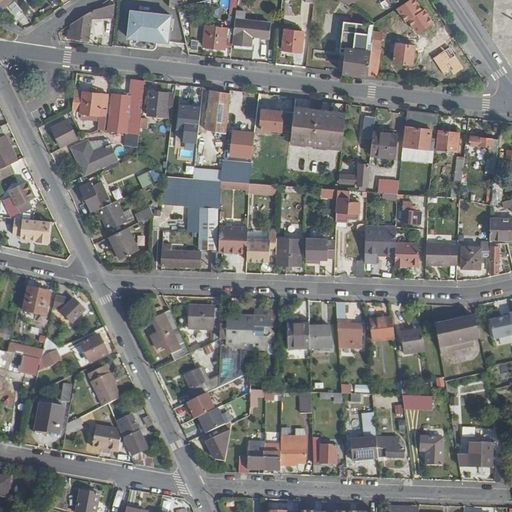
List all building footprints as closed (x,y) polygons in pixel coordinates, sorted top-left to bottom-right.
[(116,8),(116,0),(110,0),(106,3),(106,7),(116,8)] [(425,28),(441,17),(429,0),(414,0),(425,15),(419,19),(425,28)] [(87,42),(88,19),(114,22),(115,10),(90,13),(68,28),(67,40),(87,42)] [(169,46),(172,19),(162,18),(162,19),(130,15),(128,41),(130,41),(130,38),(161,42),(161,45),(169,46)] [(230,45),(231,28),(222,27),(223,24),(205,22),(202,46),(222,49),(223,44),(230,45)] [(272,43),(273,27),(236,23),(233,47),(250,49),(251,41),(272,43)] [(373,35),(374,29),(343,26),(340,51),(345,52),(343,76),(368,78),(373,35)] [(302,55),(305,35),(285,33),(283,52),(302,55)] [(377,79),(382,36),(373,35),(368,78),(377,79)] [(412,67),(414,48),(395,46),(393,65),(412,67)] [(138,138),(144,84),(130,82),(128,102),(130,102),(129,113),(120,112),(121,96),(112,95),(108,134),(124,136),(138,138)] [(107,118),(109,98),(94,96),(95,91),(89,90),(88,95),(82,94),(82,99),(73,98),(72,111),(80,112),(80,115),(107,118)] [(172,112),(173,97),(149,94),(147,111),(164,113),(165,111),(172,112)] [(224,135),(229,97),(210,94),(205,133),(224,135)] [(196,146),(200,111),(179,109),(176,133),(183,134),(182,144),(196,146)] [(309,177),(315,113),(287,110),(286,116),(284,136),(280,174),(309,177)] [(284,136),(286,116),(262,113),(260,136),(263,136),(264,133),(284,136)] [(341,152),(345,117),(315,113),(309,177),(335,179),(338,151),(341,152)] [(429,144),(430,131),(435,132),(437,117),(405,114),(402,148),(432,152),(433,144),(429,144)] [(372,135),(374,120),(364,118),(361,143),(371,145),(372,135)] [(77,141),(69,126),(62,129),(61,126),(51,131),(60,150),(77,141)] [(456,154),(458,134),(437,132),(435,152),(456,154)] [(251,160),(253,136),(232,134),(229,157),(251,160)] [(394,161),(396,140),(382,138),(382,136),(372,135),(371,145),(369,157),(394,161)] [(137,149),(138,138),(124,136),(123,147),(137,149)] [(16,162),(5,137),(0,139),(0,169),(10,165),(16,162)] [(93,150),(108,144),(106,137),(90,143),(93,150)] [(115,160),(108,146),(90,154),(85,144),(71,150),(84,176),(115,160)] [(492,180),(495,151),(469,147),(469,157),(486,159),(484,179),(492,180)] [(461,177),(463,160),(457,159),(454,176),(461,177)] [(0,179),(14,173),(10,165),(0,169),(0,179)] [(366,188),(368,167),(358,166),(358,171),(355,171),(354,177),(341,176),(340,185),(354,186),(354,190),(357,190),(357,188),(366,188)] [(137,175),(140,187),(158,181),(154,169),(137,175)] [(220,184),(220,174),(194,172),(192,182),(220,184)] [(397,197),(398,185),(380,183),(379,196),(397,197)] [(27,202),(33,198),(27,184),(9,193),(11,198),(2,202),(9,218),(31,209),(27,202)] [(111,205),(106,194),(96,199),(90,185),(80,190),(91,213),(101,209),(102,210),(111,205)] [(500,206),(502,186),(492,185),(490,204),(490,209),(500,206)] [(117,199),(123,196),(119,188),(112,191),(117,199)] [(358,221),(359,202),(348,201),(349,193),(338,193),(337,225),(348,225),(348,221),(358,221)] [(326,204),(326,195),(311,194),(310,209),(327,210),(328,204),(326,204)] [(127,224),(117,202),(111,205),(102,210),(97,212),(108,233),(127,224)] [(511,216),(511,202),(500,206),(502,212),(509,211),(511,217),(511,216)] [(420,227),(421,214),(412,214),(413,205),(403,204),(401,226),(420,227)] [(152,218),(148,210),(134,216),(138,224),(152,218)] [(511,240),(511,220),(490,219),(489,240),(511,240)] [(48,244),(49,223),(14,220),(12,237),(20,237),(20,239),(37,241),(36,243),(48,244)] [(138,253),(127,229),(108,238),(119,261),(138,253)] [(395,246),(396,230),(365,229),(364,263),(364,266),(377,267),(377,259),(395,260),(395,246)] [(247,242),(247,231),(218,231),(218,255),(246,256),(247,242)] [(298,256),(299,240),(275,239),(275,255),(278,255),(277,266),(300,268),(300,256),(298,256)] [(325,262),(326,242),(305,241),(304,265),(315,265),(315,262),(325,262)] [(268,264),(269,243),(247,242),(246,256),(246,263),(268,264)] [(199,269),(200,254),(171,252),(171,245),(162,245),(162,267),(199,269)] [(497,275),(498,246),(489,245),(489,248),(489,260),(489,275),(497,275)] [(418,268),(419,248),(395,246),(395,260),(394,269),(405,270),(405,267),(418,268)] [(457,267),(458,248),(426,246),(425,268),(448,269),(448,266),(457,267)] [(489,260),(489,248),(482,247),(482,251),(463,250),(463,271),(481,272),(481,260),(489,260)] [(364,266),(364,263),(356,263),(356,281),(363,281),(364,266)] [(46,319),(51,296),(29,291),(24,314),(46,319)] [(82,309),(75,301),(56,297),(53,311),(63,314),(71,321),(82,309)] [(362,344),(363,328),(350,328),(350,322),(346,322),(344,305),(335,305),(338,344),(362,344)] [(220,341),(221,312),(213,312),(213,310),(189,309),(188,330),(208,331),(207,347),(220,341)] [(188,357),(169,313),(154,320),(160,333),(151,338),(158,352),(167,348),(174,364),(188,357)] [(511,316),(510,317),(510,320),(490,323),(494,342),(511,338),(511,316)] [(268,354),(268,340),(272,336),(267,332),(272,326),(264,317),(254,317),(253,321),(244,320),(244,324),(236,324),(236,320),(229,320),(226,323),(224,349),(245,350),(245,348),(253,348),(253,354),(268,354)] [(394,340),(392,321),(371,324),(373,344),(394,340)] [(473,350),(468,322),(435,328),(440,357),(473,350)] [(29,333),(39,334),(40,326),(30,325),(29,333)] [(310,352),(309,331),(309,329),(296,329),(296,327),(288,328),(288,353),(310,352)] [(331,352),(331,331),(309,331),(310,352),(331,352)] [(11,343),(13,334),(6,333),(4,342),(11,343)] [(32,361),(38,336),(25,333),(22,346),(17,345),(15,357),(32,361)] [(424,354),(421,333),(401,336),(403,357),(424,354)] [(107,356),(98,338),(81,347),(90,365),(107,356)] [(58,353),(47,339),(42,361),(44,360),(58,353)] [(64,363),(59,352),(58,353),(44,360),(50,370),(64,363)] [(37,380),(41,364),(32,361),(15,357),(8,356),(5,367),(21,371),(20,376),(37,380)] [(211,393),(200,371),(185,378),(192,392),(190,393),(194,401),(206,395),(211,393)] [(120,401),(108,377),(90,386),(102,410),(120,401)] [(435,379),(436,388),(444,387),(443,378),(435,379)] [(354,392),(369,393),(369,385),(354,384),(354,392)] [(341,394),(350,393),(350,385),(340,385),(341,394)] [(67,405),(70,388),(62,386),(59,404),(67,405)] [(250,390),(249,407),(257,407),(258,400),(273,401),(273,391),(250,390)] [(214,412),(206,395),(194,401),(187,405),(194,421),(195,421),(214,412)] [(311,415),(311,395),(301,395),(302,415),(311,415)] [(185,406),(181,399),(169,404),(173,412),(185,406)] [(431,413),(432,400),(401,399),(403,412),(431,413)] [(58,441),(64,410),(40,406),(35,436),(58,441)] [(224,427),(217,410),(214,412),(195,421),(199,430),(202,428),(205,435),(224,427)] [(362,431),(374,431),(373,413),(361,413),(362,431)] [(148,456),(131,418),(116,425),(132,463),(148,456)] [(66,435),(81,428),(78,422),(67,427),(66,435)] [(118,454),(120,440),(116,433),(94,429),(91,450),(118,454)] [(223,465),(229,433),(205,444),(213,462),(223,465)] [(375,441),(375,439),(349,442),(351,463),(377,461),(375,441)] [(402,461),(402,451),(397,451),(397,440),(375,441),(377,461),(388,460),(402,461)] [(440,468),(441,441),(419,440),(419,454),(425,454),(424,467),(440,468)] [(339,462),(339,448),(312,447),(312,466),(335,467),(335,462),(339,462)] [(491,470),(492,448),(470,447),(470,458),(457,458),(458,468),(491,470)] [(280,470),(280,451),(267,451),(267,448),(263,448),(263,450),(262,472),(272,473),(272,478),(280,478),(280,470)] [(262,472),(263,450),(248,450),(247,464),(237,464),(237,476),(246,477),(247,472),(262,472)] [(305,466),(306,451),(280,451),(280,470),(295,470),(295,466),(305,466)] [(461,484),(459,470),(451,471),(454,484),(461,484)] [(505,486),(505,471),(495,470),(494,485),(505,486)] [(0,499),(6,501),(10,481),(0,478),(0,499)] [(94,511),(98,496),(80,493),(76,511),(94,511)] [(64,511),(67,511),(69,505),(64,504),(65,497),(57,495),(54,510),(64,511)]
